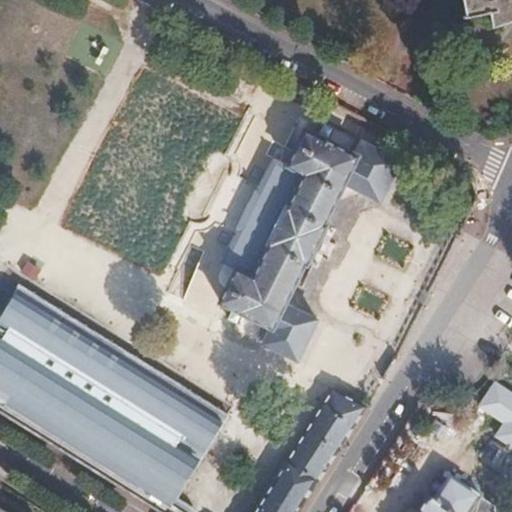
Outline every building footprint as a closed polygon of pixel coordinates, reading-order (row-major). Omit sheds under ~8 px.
[(511,0),(463,0),(467,17),(511,8),(511,0)] [(218,302),(272,328),(265,343),(297,358),(317,319),(284,303),(305,261),(308,261),(317,243),(326,224),(325,220),(344,181),(379,197),(398,158),(362,140),(355,153),(304,128),(238,263),(218,302)] [(394,205),(379,197),(344,181),(325,220),(326,224),(317,243),(308,261),(305,261),(284,303),(317,319),(334,327),(365,265),(394,205)] [(201,406),(33,303),(0,355),(0,385),(155,481),(201,406)] [(333,387),(285,464),(316,482),(345,438),(365,407),(333,387)] [(511,403),(491,436),(511,449),(511,403)] [(296,511),(316,482),(285,464),(276,477),(254,511),(296,511)] [(472,511),(481,498),(460,485),(449,477),(432,503),(427,500),(419,511),(472,511)]
